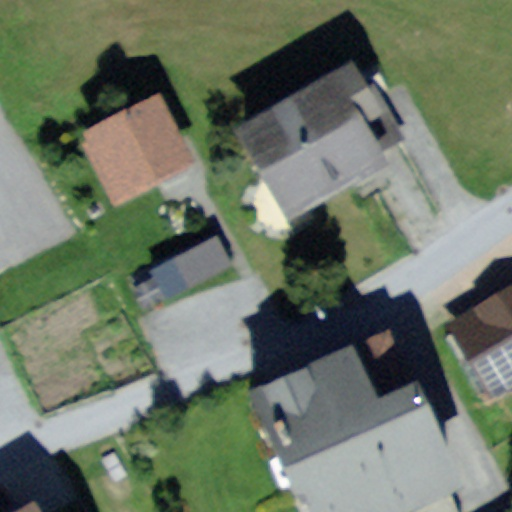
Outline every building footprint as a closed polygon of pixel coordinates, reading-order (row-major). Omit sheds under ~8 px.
[(236,116),(284,203),(332,177),(383,149),(334,62),(236,116)] [(79,117),(109,186),(153,167),(185,153),(155,84),(79,117)] [(179,214),(154,225),(176,277),(226,255),(204,203),(179,214)] [(450,313),(486,377),(511,362),(511,278),(500,285),(450,313)] [(272,433),(310,511),(370,511),(464,467),(414,365),(379,382),(363,348),(331,364),(299,379),(316,412),(272,433)] [(1,511),(36,511),(27,497),(1,511)]
